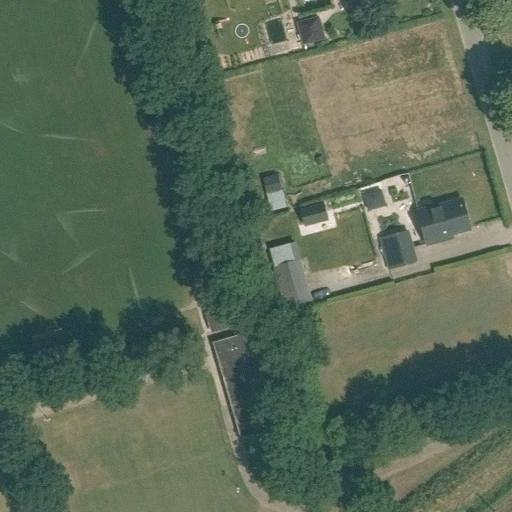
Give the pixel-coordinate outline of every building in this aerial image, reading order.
[(267,194),(280,191),(277,177),(264,180),(267,194)] [(344,194),(326,200),(334,226),(352,220),(344,194)] [(452,234),(470,229),(463,204),(459,204),(458,201),(418,212),(427,244),(453,237),(452,234)] [(306,227),(331,220),(326,202),(302,208),(306,227)] [(418,263),(410,231),(392,235),(398,255),(390,258),(393,269),(418,263)] [(300,261),(284,265),(288,280),(304,276),(300,261)] [(230,306),(207,312),(213,332),(236,326),(230,306)] [(240,439),(265,432),(278,428),(250,331),(212,343),(240,439)]
